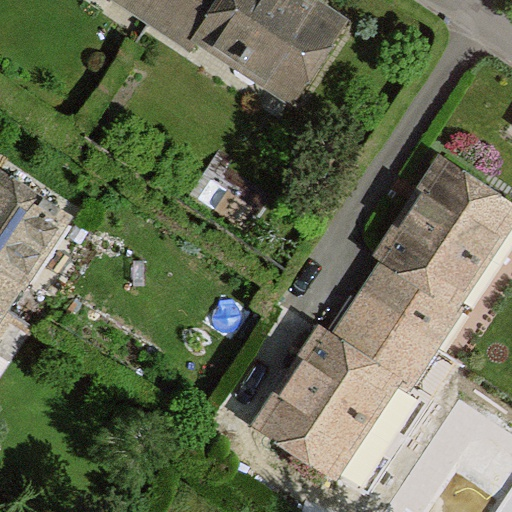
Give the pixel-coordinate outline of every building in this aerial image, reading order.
[(224,0),(167,0),(167,1),(207,27),(224,0)] [(300,0),(224,0),(207,27),(204,31),(298,93),(342,27),(300,0)] [(386,257),(390,259),(441,293),(454,301),(511,212),(511,205),(448,163),(386,257)] [(0,265),(8,271),(22,280),(65,215),(0,172),(0,265)] [(390,259),(363,299),(415,334),(441,293),(390,259)] [(363,299),(337,339),(389,375),(415,334),(363,299)] [(389,375),(337,339),(327,333),(265,426),(332,470),(395,377),(389,375)]
